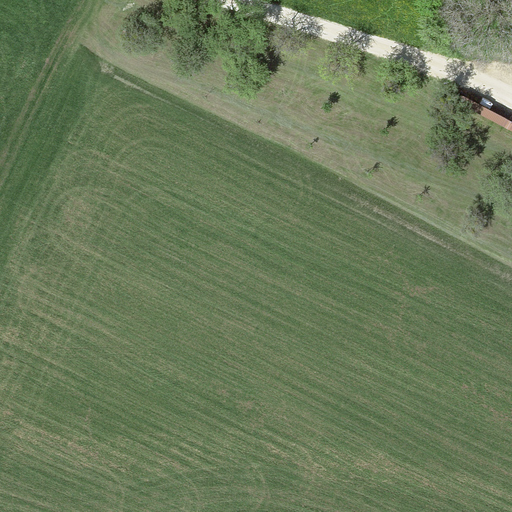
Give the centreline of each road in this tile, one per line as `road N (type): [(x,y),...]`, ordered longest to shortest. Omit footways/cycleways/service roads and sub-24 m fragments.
road 1 (track): [(511,103),(433,66),(233,0)]
road 2 (track): [(91,0),(0,141)]
